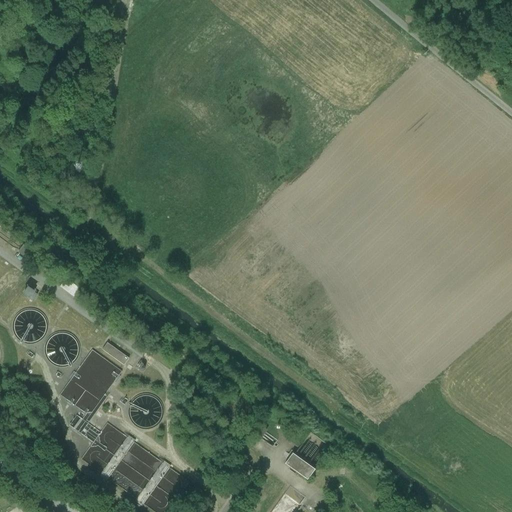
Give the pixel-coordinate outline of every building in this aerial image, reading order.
[(21,61),(15,56),(11,61),(18,66),(21,61)] [(80,290),(65,279),(60,287),(74,298),(80,290)] [(35,290),(30,286),(24,295),(33,302),(37,296),(34,293),(35,290)] [(129,359),(107,344),(102,350),(124,366),(129,359)] [(138,356),(134,362),(132,365),(140,371),(146,362),(138,356)] [(275,429),(269,423),(262,429),(268,436),(275,429)] [(315,471),(292,454),(285,465),(307,481),(315,471)]
